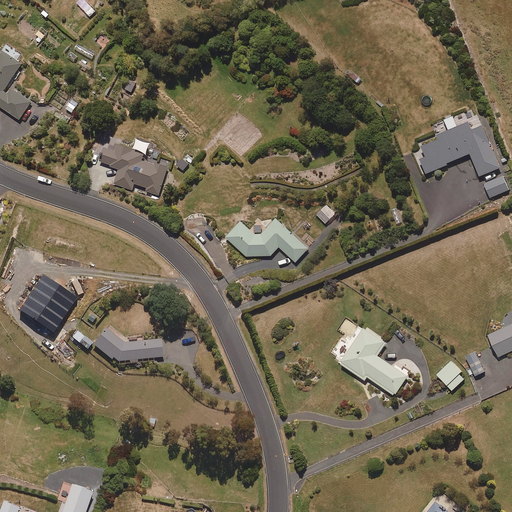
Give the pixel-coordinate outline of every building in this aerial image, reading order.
[(17,70),(21,63),(2,51),(0,53),(0,105),(20,118),(31,101),(11,87),(21,73),(17,70)] [(124,91),(131,94),(136,83),(129,80),(124,91)] [(60,110),(70,97),(61,90),(49,106),(46,110),(64,124),(70,117),(60,110)] [(71,113),(79,102),(72,98),(65,108),(71,113)] [(452,114),(444,118),(445,120),(433,125),(437,134),(418,142),(421,148),(413,152),(422,173),(470,153),(480,176),(501,167),(477,113),(467,118),(464,112),(453,116),(452,114)] [(152,197),(152,194),(158,196),(167,167),(170,168),(173,162),(165,159),(163,163),(150,159),(149,162),(143,160),(149,142),(136,138),(133,147),(106,139),(99,161),(119,167),(114,184),(132,190),(134,183),(146,187),(144,194),(152,197)] [(491,198),(509,190),(503,176),(484,184),(491,198)] [(295,262),(308,248),(276,218),(261,233),(255,234),(240,221),(226,236),(247,256),(271,255),(279,246),(295,262)] [(511,323),(488,334),(498,356),(511,350),(511,323)] [(377,355),(385,342),(363,327),(339,362),(364,379),(366,376),(394,395),(408,375),(377,355)] [(160,339),(124,343),(105,328),(94,342),(112,357),(118,362),(121,361),(162,357),(160,339)] [(93,344),(84,336),(80,340),(88,349),(93,344)] [(475,376),(484,371),(475,352),(466,356),(475,376)] [(459,373),(461,371),(451,360),(436,374),(452,390),(464,379),(459,373)] [(84,511),(92,491),(71,484),(61,511),(84,511)] [(16,511),(18,507),(2,501),(0,507),(0,511),(16,511)] [(446,511),(434,502),(425,511),(446,511)]
